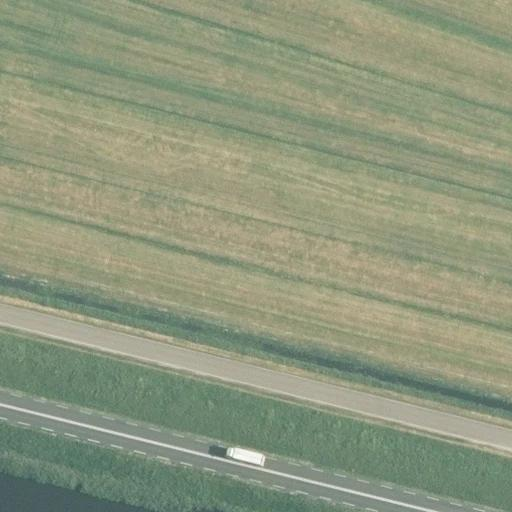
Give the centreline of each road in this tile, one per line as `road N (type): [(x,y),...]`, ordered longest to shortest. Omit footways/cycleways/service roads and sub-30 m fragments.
road 1 (tertiary): [(511,443),(0,315)]
road 2 (primary): [(413,511),(0,409)]
